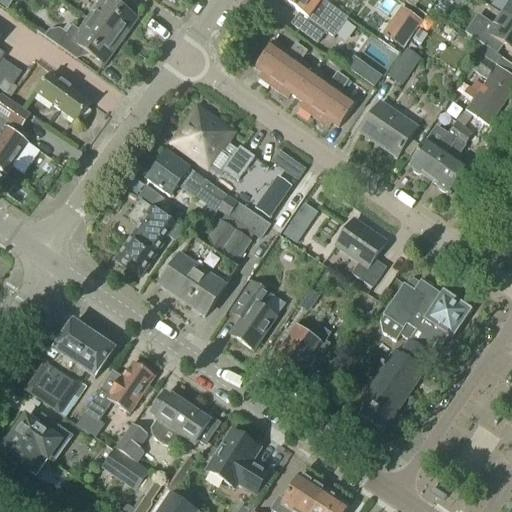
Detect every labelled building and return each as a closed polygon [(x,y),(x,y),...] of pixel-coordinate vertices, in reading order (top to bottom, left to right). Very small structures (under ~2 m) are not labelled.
[(0,0),(0,7),(7,13),(16,0),(0,0)] [(112,38),(121,45),(137,22),(116,7),(121,0),(97,0),(102,3),(89,22),(112,38)] [(334,41),(348,21),(322,2),(319,0),(285,0),(283,4),(299,16),(291,27),(317,47),(326,35),(334,41)] [(511,1),(502,17),(506,21),(511,24),(511,1)] [(383,37),(403,50),(422,23),(401,10),(383,37)] [(497,45),(511,54),(511,24),(506,21),(502,17),(494,29),(478,18),(465,37),(485,50),(490,54),(497,45)] [(72,28),(57,49),(77,63),(84,53),(105,68),(121,45),(112,38),(89,22),(80,34),(72,28)] [(418,32),(411,42),(419,48),(426,38),(418,32)] [(272,91),(301,50),(295,46),(288,56),(273,45),(254,72),(261,76),(258,81),(272,91)] [(296,101),(315,74),(300,64),(307,54),(301,50),(272,91),(287,102),(290,97),(296,101)] [(471,72),(487,82),(496,68),(489,63),(494,56),(490,54),(485,51),(471,72)] [(406,52),(387,80),(401,89),(420,61),(406,52)] [(382,82),(357,65),(350,75),(375,92),(382,82)] [(487,131),(511,94),(511,81),(497,71),(488,83),(466,116),(487,131)] [(313,120),(342,79),(336,75),(329,85),(315,74),(296,101),(302,105),(299,110),(313,120)] [(77,126),(91,106),(51,77),(37,96),(77,126)] [(342,79),(313,120),(328,131),(331,126),(338,131),(357,104),(341,93),(348,83),(342,79)] [(0,87),(0,92),(11,100),(18,91),(4,81),(0,87)] [(20,132),(29,118),(1,99),(0,100),(0,172),(7,177),(28,146),(15,137),(19,132),(20,132)] [(400,163),(420,134),(379,106),(360,136),(400,163)] [(173,147),(207,171),(209,169),(222,178),(225,174),(238,184),(255,160),(240,149),(237,153),(225,145),(231,136),(197,112),(173,147)] [(447,157),(465,131),(457,126),(448,139),(437,131),(427,145),(410,170),(429,183),(447,157)] [(447,157),(429,183),(449,197),(466,172),(455,164),(465,150),(464,150),(473,137),(465,131),(447,157)] [(227,199),(188,172),(167,156),(154,173),(152,171),(145,181),(148,183),(147,184),(169,200),(178,186),(217,215),(218,213),(227,199)] [(304,175),(306,172),(293,163),(285,174),(298,183),(304,175)] [(152,211),(160,199),(146,189),(137,202),(141,204),(151,211),(152,211)] [(266,198),(256,212),(269,221),(279,207),(266,198)] [(227,199),(218,213),(261,242),(270,228),(227,199)] [(152,211),(151,211),(141,204),(129,221),(140,228),(115,263),(140,281),(164,245),(161,243),(165,238),(174,244),(182,232),(152,211)] [(372,292),(386,271),(374,263),(385,246),(353,224),(335,249),(359,265),(351,277),(372,292)] [(234,268),(249,245),(220,225),(204,248),(194,241),(160,291),(204,321),(238,271),(234,268)] [(409,344),(441,297),(421,284),(419,286),(414,283),(409,283),(406,288),(404,287),(383,318),(384,319),(381,325),(383,336),(396,345),(400,338),(409,344)] [(270,298),(252,286),(236,309),(246,316),(231,339),(253,354),(277,319),(263,309),(270,298)] [(319,299),(310,293),(306,299),(315,305),(319,299)] [(441,297),(409,344),(429,357),(437,345),(441,348),(447,339),(452,342),(471,313),(443,294),(441,297)] [(83,331),(74,325),(55,353),(50,349),(42,361),(47,364),(27,393),(60,415),(86,375),(95,381),(115,352),(112,351),(114,349),(104,343),(103,345),(94,338),(95,336),(85,329),(83,331)] [(310,335),(303,331),(298,327),(270,366),(297,384),(318,354),(323,357),(330,348),(326,345),(331,337),(316,327),(310,335)] [(420,370),(429,357),(409,344),(400,357),(395,354),(390,361),(387,359),(379,371),(382,373),(354,415),(383,435),(425,374),(420,370)] [(121,380),(113,374),(84,415),(99,425),(112,406),(130,417),(155,380),(134,366),(125,379),(123,378),(121,380)] [(176,449),(182,439),(195,448),(198,443),(205,448),(219,426),(201,414),(198,418),(172,400),(172,401),(165,397),(151,417),(157,421),(151,432),(152,438),(154,441),(156,443),(158,445),(160,446),(163,448),(165,449),(168,450),(171,450),(176,449)] [(72,439),(42,418),(35,427),(26,420),(13,439),(48,463),(53,466),(72,439)] [(115,452),(137,467),(144,457),(138,453),(148,439),(132,427),(115,452)] [(206,457),(214,463),(207,474),(235,491),(238,486),(256,497),(268,478),(250,467),(259,452),(256,450),(258,448),(245,440),(243,442),(232,435),(220,454),(211,449),(206,457)] [(36,480),(48,463),(13,439),(1,455),(36,480)] [(150,476),(137,467),(115,452),(101,471),(136,495),(150,476)] [(315,511),(326,495),(300,478),(288,497),(284,503),(279,500),(271,511),(315,511)] [(347,511),(349,509),(330,497),(329,497),(326,495),(315,511),(347,511)] [(191,511),(171,498),(161,511),(191,511)] [(147,499),(137,511),(150,511),(153,508),(153,503),(147,499)]
